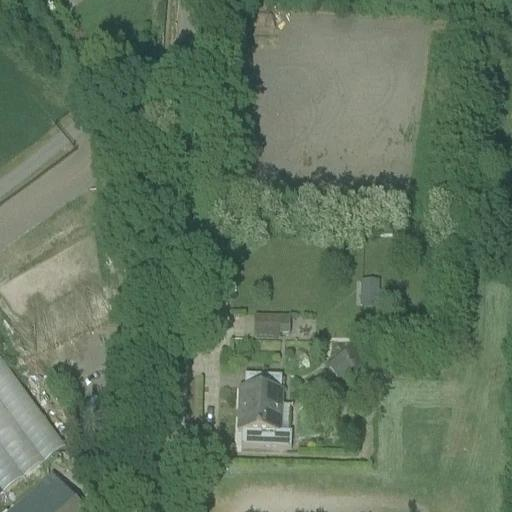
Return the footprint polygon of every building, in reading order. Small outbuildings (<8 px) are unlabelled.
[(380,240),(392,239),(392,231),(379,232),(380,240)] [(230,302),(231,262),(219,261),(219,302),(230,302)] [(379,284),(361,284),(361,309),(379,309),(379,284)] [(279,342),(279,336),(280,321),(255,320),(254,341),(279,342)] [(342,358),(327,368),(338,383),(352,373),(342,358)] [(0,501),(66,454),(57,442),(0,363),(0,501)] [(269,379),(268,392),(239,391),(238,412),(240,412),(240,419),(238,419),(237,435),(241,435),(241,451),(291,453),(291,436),(281,435),(283,393),(281,393),(282,379),(269,379)] [(83,511),(52,478),(38,491),(13,511),(83,511)]
